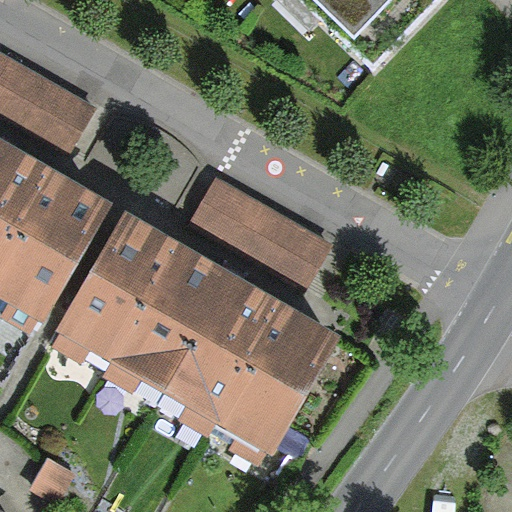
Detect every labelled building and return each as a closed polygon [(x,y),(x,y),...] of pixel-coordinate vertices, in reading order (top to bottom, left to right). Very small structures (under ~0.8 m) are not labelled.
[(288,0),(373,85),(454,4),(449,0),(288,0)] [(99,119),(0,60),(0,100),(82,149),(99,119)] [(98,207),(0,150),(0,287),(39,310),(98,207)] [(337,258),(217,187),(200,216),(320,286),(337,258)] [(329,341),(127,226),(70,326),(272,440),(329,341)]
